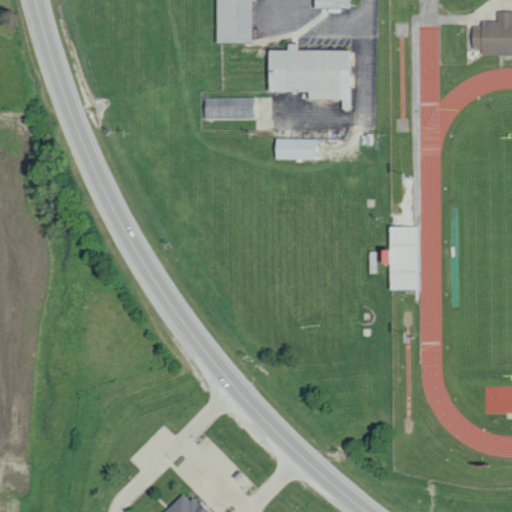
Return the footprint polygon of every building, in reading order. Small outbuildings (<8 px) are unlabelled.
[(209,0),(207,42),(250,44),(252,0),(319,0),(345,19),(350,0),(209,0)] [(481,55),(511,54),(511,11),(496,11),(496,21),(479,21),(479,26),(470,26),(470,48),(481,48),(481,55)] [(352,51),(297,51),(297,44),(286,44),(286,51),(267,50),(267,91),(307,92),(307,99),(341,99),(341,109),(352,109),(352,51)] [(253,97),(204,98),(204,119),(253,118),(253,97)] [(274,159),(316,159),(316,139),(274,138),(274,159)]
